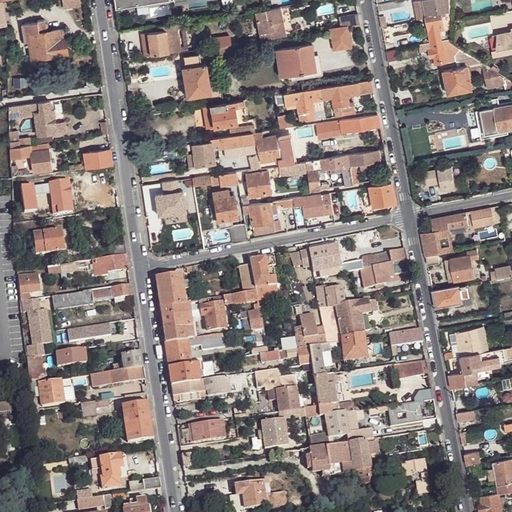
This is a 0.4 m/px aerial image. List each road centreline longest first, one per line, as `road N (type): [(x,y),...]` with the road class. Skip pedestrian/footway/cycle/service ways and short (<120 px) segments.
road 1 (residential): [(465,511),(407,216)]
road 2 (unclassified): [(142,268),(407,216)]
road 3 (tertiary): [(142,268),(177,511)]
road 4 (residential): [(407,216),(365,0)]
road 5 (tertiary): [(115,85),(142,268)]
